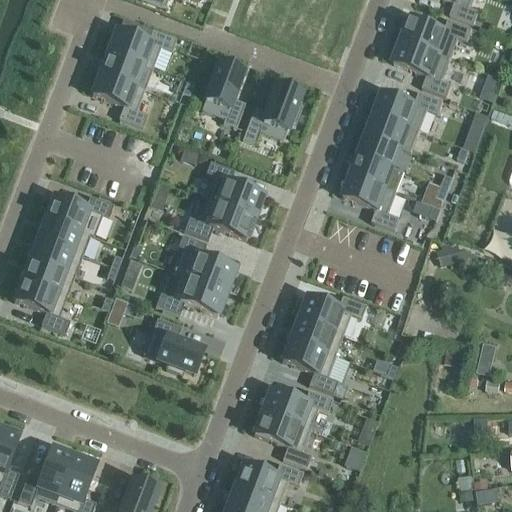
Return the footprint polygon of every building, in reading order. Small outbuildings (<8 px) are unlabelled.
[(141,0),(141,2),(165,11),(169,0),(141,0)] [(469,11),(473,0),(435,0),(454,7),(449,19),(474,28),(479,15),(469,11)] [(402,46),(450,64),(458,42),(467,46),(472,33),(448,23),(443,36),(410,23),(402,46)] [(171,56),(176,43),(152,34),(147,46),(116,34),(108,57),(143,70),(143,71),(152,74),(160,52),(171,56)] [(422,93),(446,102),(451,88),(442,85),(450,64),(402,46),(394,68),(426,80),(422,93)] [(143,71),(143,70),(108,57),(100,77),(135,90),(136,89),(143,71)] [(243,76),(219,66),(201,114),(224,123),(223,127),(236,132),(245,108),(233,103),(243,76)] [(145,93),(136,89),(135,90),(100,77),(92,99),(123,111),(118,123),(143,132),(148,119),(137,115),(145,93)] [(189,77),(186,85),(193,87),(196,79),(189,77)] [(193,89),(186,86),(181,97),(189,100),(193,89)] [(301,97),(277,88),(266,116),(254,111),(242,143),(255,148),(260,137),(283,145),(291,125),(296,126),(302,111),(297,109),(301,97)] [(443,106),(419,96),(414,109),(383,97),(374,119),(419,136),(427,115),(438,119),(443,106)] [(511,120),(494,114),(491,122),(511,128),(511,120)] [(476,116),(471,129),(483,134),(488,120),(476,116)] [(419,136),(374,119),(367,139),(402,152),(402,153),(411,157),(419,136)] [(402,152),(367,139),(359,159),(395,173),(395,172),(402,153),(402,152)] [(469,155),(461,152),(457,163),(465,166),(469,155)] [(395,173),(359,159),(352,180),(396,196),(404,175),(395,172),(395,173)] [(206,204),(254,222),(262,200),(230,187),(234,175),(210,166),(205,179),(214,183),(206,204)] [(453,182),(445,179),(441,190),(448,193),(453,182)] [(396,196),(352,180),(343,202),(374,214),(370,226),(394,235),(399,222),(388,218),(396,196)] [(159,187),(156,193),(168,197),(170,191),(159,187)] [(448,193),(441,190),(436,201),(444,204),(448,193)] [(53,200),(45,222),(94,241),(102,220),(109,222),(114,209),(89,200),(85,212),(53,200)] [(246,244),(254,222),(206,204),(198,225),(189,222),(184,235),(208,244),(213,232),(246,244)] [(429,222),(433,210),(417,204),(413,216),(429,222)] [(441,213),(433,210),(429,222),(436,224),(441,213)] [(94,241),(45,222),(37,243),(82,260),(89,240),(93,242),(94,241)] [(173,276),(226,297),(235,273),(202,261),(206,248),(182,239),(177,252),(181,254),(173,276)] [(75,280),(82,260),(37,243),(30,263),(75,280)] [(138,263),(143,250),(135,247),(130,260),(138,263)] [(442,252),(435,254),(440,270),(467,263),(465,255),(444,247),(442,252)] [(110,270),(118,273),(122,262),(114,259),(110,270)] [(67,300),(75,280),(30,263),(22,283),(67,300)] [(130,263),(126,274),(137,278),(141,267),(130,263)] [(511,269),(506,268),(502,283),(511,286),(511,269)] [(114,284),(118,273),(110,270),(106,281),(114,284)] [(217,320),(226,297),(173,276),(172,277),(178,279),(170,301),(160,297),(155,310),(179,320),(184,308),(217,320)] [(59,321),(67,300),(22,283),(14,305),(45,317),(40,329),(65,339),(70,325),(59,321)] [(361,323),(366,310),(342,300),(337,313),(306,301),(297,323),(342,340),(350,319),(361,323)] [(112,304),(105,301),(100,313),(108,315),(112,304)] [(115,303),(111,312),(123,316),(126,307),(115,303)] [(181,332),(156,322),(143,359),(168,368),(166,373),(182,379),(183,374),(195,379),(204,355),(176,344),(181,332)] [(335,360),(342,340),(297,323),(290,343),(335,360)] [(327,381),(335,360),(290,343),(281,365),(313,377),(308,389),(333,399),(338,385),(327,381)] [(447,355),(444,367),(457,370),(459,357),(447,355)] [(481,359),(477,376),(489,379),(493,362),(481,359)] [(398,371),(390,368),(386,379),(393,382),(398,371)] [(479,383),(469,381),(468,388),(478,389),(479,383)] [(499,396),(500,385),(487,383),(486,395),(499,396)] [(262,417),(310,435),(318,413),(327,417),(332,404),(308,395),(303,407),(271,394),(262,417)] [(302,456),(310,435),(262,417),(254,439),(286,451),(282,464),(306,473),(311,460),(302,456)] [(488,423),(474,423),(474,437),(488,437),(488,423)] [(499,425),(489,425),(489,434),(499,434),(499,425)] [(0,433),(0,498),(10,502),(19,478),(7,473),(19,440),(0,433)] [(56,509),(74,461),(51,453),(39,486),(27,481),(17,505),(31,510),(34,501),(56,509)] [(74,461),(56,509),(64,511),(93,511),(96,507),(83,502),(96,469),(74,461)] [(303,477),(279,467),(274,480),(243,468),(234,490),(279,507),(287,486),(298,490),(303,477)] [(148,511),(156,492),(132,483),(122,511),(110,506),(107,511),(148,511)] [(469,484),(458,485),(460,500),(465,505),(472,504),(469,484)] [(487,484),(474,486),(475,493),(488,492),(487,484)] [(231,511),(277,511),(279,507),(234,490),(227,510),(231,511)] [(495,493),(474,496),(476,509),(497,506),(495,493)]
